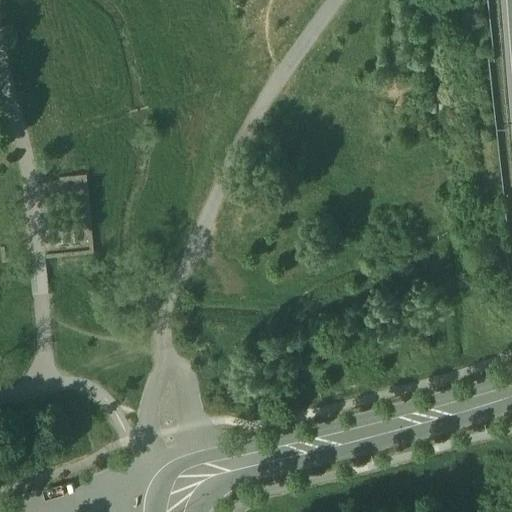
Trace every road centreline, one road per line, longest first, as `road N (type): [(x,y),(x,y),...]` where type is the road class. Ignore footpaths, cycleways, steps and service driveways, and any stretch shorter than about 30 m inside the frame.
road 1 (track): [(168,343),(179,293),(254,116),(334,0)]
road 2 (tertiary): [(511,388),(186,482)]
road 3 (unclassified): [(29,511),(186,482)]
road 4 (unclassified): [(186,482),(168,343)]
